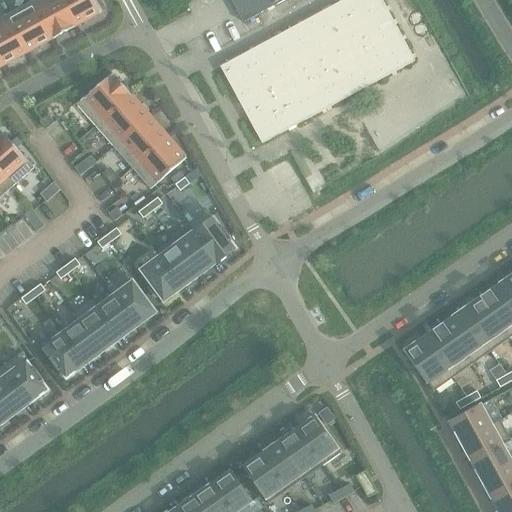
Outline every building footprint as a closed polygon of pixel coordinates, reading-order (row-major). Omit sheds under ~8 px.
[(52,40),(29,0),(28,0),(30,3),(7,16),(27,54),(52,40)] [(29,0),(52,40),(76,27),(60,0),(29,0)] [(60,0),(76,27),(101,14),(93,0),(60,0)] [(315,116),(415,62),(381,0),(345,0),(314,17),(272,40),(220,68),(234,93),(248,119),(262,144),(286,131),(287,130),(298,125),(307,120),(315,116)] [(230,0),(243,23),(286,0),(230,0)] [(0,19),(0,61),(3,67),(27,54),(7,16),(0,19)] [(96,127),(132,96),(113,74),(77,106),(96,127)] [(132,96),(96,127),(114,148),(150,117),(132,96)] [(49,116),(40,122),(46,130),(54,124),(49,116)] [(150,117),(114,148),(132,169),(168,137),(150,117)] [(0,173),(6,180),(12,187),(34,169),(28,161),(3,133),(0,135),(0,173)] [(168,137),(132,169),(151,190),(186,159),(168,137)] [(91,156),(83,162),(89,170),(97,164),(91,156)] [(83,162),(75,169),(80,176),(89,170),(83,162)] [(180,172),(171,179),(175,185),(175,186),(185,179),(180,172)] [(0,198),(12,187),(6,180),(0,173),(0,198)] [(185,179),(175,186),(180,192),(189,185),(185,179)] [(318,180),(309,185),(314,194),(323,189),(322,188),(318,180)] [(158,199),(148,206),(153,212),(162,205),(158,199)] [(148,206),(138,213),(143,219),(153,212),(148,206)] [(123,217),(118,209),(109,215),(115,223),(123,217)] [(38,219),(32,210),(24,216),(31,224),(38,219)] [(194,232),(217,263),(220,261),(221,262),(222,262),(221,261),(236,250),(229,241),(231,239),(229,237),(222,227),(220,229),(213,219),(207,211),(189,224),(194,232)] [(38,219),(31,224),(37,232),(44,227),(38,219)] [(177,245),(200,275),(213,265),(214,266),(215,266),(214,265),(216,263),(217,264),(217,263),(194,232),(189,224),(188,225),(193,233),(178,244),(175,240),(174,241),(177,245)] [(117,229),(107,236),(112,242),(122,235),(117,229)] [(231,239),(229,241),(236,250),(240,246),(233,234),(229,237),(231,239)] [(107,236),(98,243),(102,249),(112,242),(107,236)] [(159,258),(182,288),(185,286),(186,287),(187,287),(186,286),(200,275),(177,245),(174,241),(157,254),(159,258)] [(159,258),(157,254),(156,254),(159,258),(141,271),(164,302),(178,291),(179,292),(180,291),(179,290),(182,288),(159,258)] [(75,259),(66,267),(70,273),(80,266),(75,259)] [(66,267),(56,274),(61,280),(70,273),(66,267)] [(114,296),(137,327),(139,325),(140,326),(141,325),(141,324),(155,313),(132,282),(127,275),(109,288),(114,296)] [(511,275),(499,285),(511,304),(511,275)] [(41,285),(31,292),(36,299),(45,292),(41,285)] [(511,337),(511,304),(499,285),(498,285),(497,286),(498,286),(480,298),(504,332),(509,339),(511,337)] [(97,309),(120,340),(122,338),(123,339),(124,338),(123,337),(137,327),(114,296),(109,288),(108,289),(113,297),(98,308),(92,301),(91,301),(97,309)] [(31,292),(21,299),(26,306),(36,299),(31,292)] [(504,332),(480,298),(479,299),(462,311),(461,311),(490,352),(509,339),(504,332)] [(80,322),(102,352),(116,342),(117,343),(118,343),(117,342),(120,340),(97,309),(91,301),(74,314),(80,322)] [(490,352),(461,311),(461,312),(444,324),(443,323),(442,324),(443,324),(472,366),(490,352)] [(62,335),(85,365),(87,363),(88,364),(89,364),(88,363),(102,352),(80,322),(74,314),(73,315),(76,319),(59,331),(62,335)] [(472,366),(443,324),(425,337),(424,337),(453,379),(472,366)] [(62,335),(59,331),(41,344),(44,348),(51,358),(49,360),(58,372),(60,371),(66,379),(81,368),(82,369),(83,368),(82,367),(85,365),(62,335)] [(453,379),(424,337),(423,338),(424,338),(405,351),(416,367),(415,367),(416,368),(433,392),(453,379)] [(5,372),(29,404),(31,402),(32,403),(33,403),(32,401),(47,391),(41,383),(43,381),(34,369),(32,370),(23,358),(20,354),(2,368),(5,372)] [(0,401),(11,417),(25,407),(26,408),(27,407),(26,406),(29,404),(5,372),(2,368),(0,369),(0,401)] [(510,382),(506,375),(496,381),(500,388),(510,382)] [(480,398),(477,391),(466,397),(470,404),(480,398)] [(470,404),(466,397),(456,403),(459,410),(470,404)] [(0,425),(11,417),(0,401),(0,425)] [(460,443),(500,421),(500,420),(491,425),(481,406),(449,423),(460,442),(459,443),(460,443)] [(315,417),(296,430),(322,467),(341,454),(315,417)] [(471,462),(510,440),(500,421),(460,443),(460,444),(460,443),(471,462)] [(296,430),(279,442),(305,479),(322,467),(296,430)] [(480,481),(511,463),(511,462),(511,463),(503,446),(511,441),(510,440),(471,462),(470,462),(471,463),(481,480),(480,480),(480,481)] [(279,442),(261,454),(287,492),(305,479),(279,442)] [(261,454),(242,467),(268,505),(287,492),(261,454)] [(510,490),(511,488),(511,463),(480,481),(481,482),(481,481),(491,500),(510,490)] [(212,484),(231,511),(238,511),(252,502),(230,471),(212,484)] [(365,472),(356,477),(362,488),(368,498),(375,494),(376,493),(371,484),(369,479),(365,472)] [(194,496),(204,511),(231,511),(212,484),(194,496)] [(350,486),(340,492),(343,499),(354,493),(350,486)] [(497,511),(511,511),(511,488),(510,490),(491,500),(491,501),(492,501),(497,511)] [(340,492),(329,497),(333,504),(343,499),(340,492)] [(176,509),(178,511),(204,511),(194,496),(176,509)]
